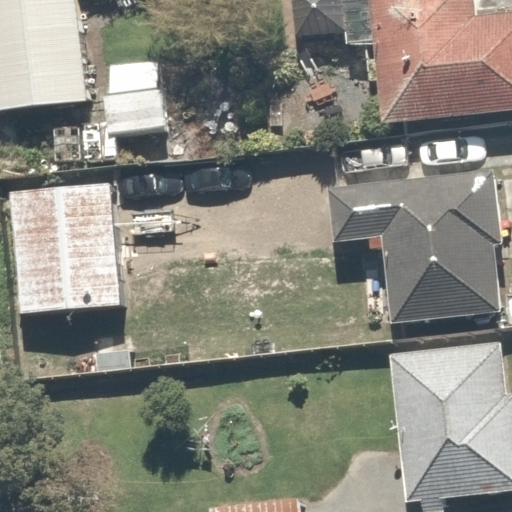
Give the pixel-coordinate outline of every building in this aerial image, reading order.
[(84,0),(0,0),(0,117),(96,107),(84,0)] [(511,114),(511,16),(481,19),(479,0),(379,0),(390,125),(511,114)] [(77,161),(111,161),(176,167),(177,63),(112,63),(111,120),(78,120),(77,161)] [(507,246),(497,173),(333,195),(340,249),(383,243),(395,334),(509,319),(500,247),(507,246)] [(29,320),(38,320),(41,368),(97,365),(93,316),(133,313),(119,188),(20,199),(29,320)] [(511,397),(511,398),(507,350),(400,360),(413,501),(511,491),(511,397)]
